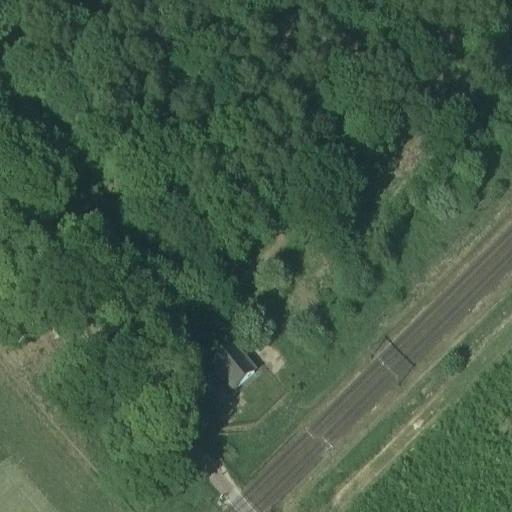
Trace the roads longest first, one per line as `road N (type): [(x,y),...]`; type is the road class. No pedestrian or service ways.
road 1 (unknown): [(511,321),(317,511)]
road 2 (track): [(0,226),(128,374)]
road 3 (track): [(128,374),(245,511)]
